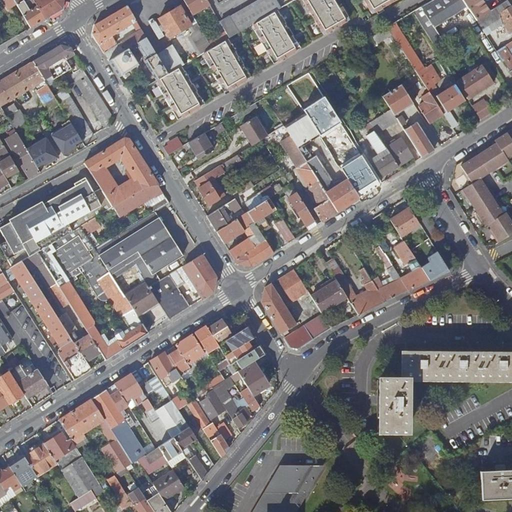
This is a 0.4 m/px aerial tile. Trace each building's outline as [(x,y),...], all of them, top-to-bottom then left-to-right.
[(2,0),(8,9),(16,4),(13,0),(2,0)] [(16,4),(30,28),(62,9),(63,0),(33,0),(37,6),(30,11),(23,0),(16,4)] [(205,0),(182,0),(185,3),(191,15),(209,4),(205,0)] [(259,0),(229,18),(230,21),(238,17),(244,25),(245,28),(281,8),(275,0),(259,0)] [(333,0),(302,0),(321,32),(323,34),(326,33),(346,21),(348,20),(347,17),(340,4),(337,6),(334,0),(333,0)] [(363,0),(369,11),(370,11),(371,13),(374,12),(394,0),(363,0)] [(467,7),(463,0),(432,0),(426,4),(412,12),(434,47),(443,42),(434,28),(467,7)] [(511,8),(507,0),(493,9),(476,20),(482,29),(499,17),(511,39),(511,8)] [(191,15),(185,3),(158,19),(169,38),(175,34),(177,36),(180,36),(183,34),(185,31),(184,29),(190,26),(193,32),(190,36),(188,37),(199,56),(212,48),(191,15)] [(132,46),(137,43),(145,38),(126,6),(93,25),(91,35),(102,52),(116,43),(112,36),(132,24),(137,32),(120,42),(121,43),(103,54),(108,61),(128,48),(132,46)] [(278,10),(254,24),(256,28),(256,29),(255,30),(260,39),(261,38),(264,42),(262,42),(267,51),(269,50),(271,54),(270,55),(274,63),(279,61),(297,51),(297,50),(301,48),(297,39),(295,40),(293,36),(294,36),(289,27),(288,28),(286,24),(287,23),(282,14),(281,15),(278,10)] [(228,17),(219,22),(229,38),(237,33),(230,21),(229,18),(228,17)] [(237,33),(245,28),(244,25),(238,17),(230,21),(237,33)] [(435,96),(437,95),(434,89),(436,88),(394,22),(387,27),(392,34),(416,72),(419,77),(428,92),(433,98),(435,96)] [(392,34),(387,27),(383,29),(370,37),(375,44),(392,34)] [(137,43),(132,46),(134,49),(135,49),(139,47),(147,59),(144,61),(156,81),(167,74),(157,57),(145,38),(137,43)] [(227,40),(203,54),(205,59),(204,59),(206,63),(208,62),(213,71),(211,72),(216,80),(218,80),(220,84),(219,84),(224,93),(228,90),(228,91),(246,80),(251,77),(246,69),(244,70),(242,66),(243,65),(238,56),(237,57),(235,53),(236,52),(231,44),(230,44),(227,40)] [(511,76),(511,57),(508,51),(511,48),(511,40),(496,51),(511,76)] [(446,48),(443,42),(434,47),(438,53),(446,48)] [(61,45),(33,61),(44,80),(52,76),(54,79),(46,83),(51,91),(59,104),(69,120),(81,140),(82,141),(93,134),(57,77),(71,68),(74,73),(71,74),(104,128),(108,125),(111,112),(70,47),(61,45)] [(108,61),(118,77),(138,65),(128,48),(108,61)] [(157,57),(167,74),(184,65),(173,48),(157,57)] [(33,61),(0,80),(0,107),(1,107),(44,80),(33,61)] [(456,82),(467,99),(493,82),(482,65),(456,82)] [(180,67),(156,81),(159,86),(157,86),(162,95),(164,94),(166,98),(165,99),(170,108),(171,107),(173,111),(172,111),(177,120),(181,117),(181,118),(200,107),(199,107),(204,104),(199,96),(198,97),(195,93),(197,92),(192,83),(190,84),(188,80),(189,79),(184,71),(183,71),(180,67)] [(303,93),(316,85),(308,73),(286,85),(325,146),(336,139),(309,98),(307,99),(303,93)] [(394,115),(413,104),(410,99),(403,89),(400,84),(382,96),(390,109),(394,115)] [(446,112),(449,110),(464,101),(454,84),(451,86),(449,84),(446,85),(448,88),(437,95),(435,96),(446,112)] [(403,89),(410,99),(417,95),(411,87),(408,89),(406,87),(403,89)] [(59,104),(51,91),(39,97),(47,110),(59,104)] [(429,123),(443,114),(433,98),(428,92),(421,96),(425,102),(418,106),(429,123)] [(271,94),(264,98),(273,112),(279,108),(271,94)] [(433,98),(443,114),(446,112),(435,96),(433,98)] [(480,119),(492,112),(481,96),(470,104),(480,119)] [(7,117),(1,108),(0,108),(0,117),(4,124),(0,126),(0,128),(7,140),(17,134),(16,132),(14,130),(7,117)] [(396,118),(394,115),(390,109),(369,122),(375,131),(383,126),(385,128),(397,120),(396,118)] [(7,117),(14,130),(26,123),(19,110),(7,117)] [(443,114),(451,127),(457,123),(449,110),(446,112),(443,114)] [(251,145),(266,136),(254,117),(239,126),(251,145)] [(63,126),(51,134),(63,155),(76,147),(75,144),(81,140),(69,120),(62,125),(63,126)] [(378,155),(387,149),(386,148),(381,141),(377,133),(375,131),(369,122),(367,124),(370,129),(369,129),(371,132),(366,136),(378,155)] [(421,157),(434,149),(416,122),(403,130),(421,157)] [(16,132),(17,134),(19,138),(24,146),(29,144),(19,129),(16,132)] [(213,150),(203,133),(188,143),(197,159),(213,150)] [(507,162),(505,159),(511,154),(511,134),(508,136),(506,133),(494,142),(496,144),(484,152),(483,149),(470,157),(472,160),(460,167),(472,185),(462,191),(470,204),(474,201),(482,212),(477,215),(485,228),(492,223),(495,228),(491,231),(499,244),(511,235),(511,225),(509,221),(511,219),(508,213),(503,216),(495,204),(497,203),(490,191),(487,192),(479,180),(507,162)] [(321,221),(337,211),(306,162),(289,135),(280,141),(287,152),(294,162),(296,167),(295,168),(316,201),(312,204),(311,205),(313,208),(321,221)] [(29,144),(24,146),(32,160),(37,167),(43,163),(44,165),(44,166),(58,157),(45,137),(33,144),(31,142),(29,144)] [(29,178),(40,172),(38,169),(37,167),(32,160),(24,146),(19,138),(9,144),(21,163),(20,164),(29,178)] [(140,189),(147,186),(157,185),(128,140),(124,138),(84,163),(100,188),(112,206),(140,189)] [(389,153),(398,166),(413,157),(401,138),(396,141),(392,144),(386,148),(387,149),(389,153)] [(0,169),(5,178),(19,170),(0,139),(0,156),(1,158),(0,159),(0,169)] [(178,139),(163,148),(167,154),(182,146),(178,139)] [(308,142),(301,145),(307,159),(319,153),(323,161),(327,160),(323,151),(314,155),(308,142)] [(292,170),(295,168),(296,167),(294,162),(287,152),(282,155),(292,170)] [(382,177),(398,166),(389,153),(373,163),(382,177)] [(236,154),(224,162),(228,169),(240,161),(236,154)] [(337,211),(358,197),(347,180),(339,184),(337,181),(333,184),(315,156),(306,162),(337,211)] [(222,163),(194,180),(198,187),(197,188),(208,205),(224,196),(213,179),(216,177),(216,178),(224,173),(221,169),(224,167),(222,163)] [(57,195),(75,228),(79,226),(95,216),(112,206),(100,188),(93,192),(85,177),(79,180),(80,182),(74,186),(57,195)] [(230,192),(234,198),(246,191),(242,184),(230,192)] [(264,190),(271,197),(277,191),(270,184),(264,190)] [(162,193),(157,185),(147,186),(140,189),(112,206),(119,217),(131,210),(130,209),(143,202),(154,195),(155,197),(162,193)] [(165,197),(162,193),(155,197),(154,195),(143,202),(147,208),(165,197)] [(308,230),(316,224),(296,193),(288,198),(290,203),(288,204),(297,218),(298,217),(299,217),(308,230)] [(35,208),(54,241),(75,228),(57,195),(38,206),(35,208)] [(149,211),(150,213),(154,211),(168,202),(165,197),(147,208),(149,211)] [(206,216),(216,231),(231,221),(229,219),(242,211),(234,198),(206,216)] [(274,208),(268,198),(256,205),(246,212),(253,222),(274,208)] [(243,207),(246,212),(256,205),(254,202),(252,204),(250,202),(243,207)] [(12,218),(32,254),(36,251),(54,241),(35,208),(32,210),(31,207),(12,218)] [(400,237),(419,225),(409,209),(390,220),(400,237)] [(98,245),(93,248),(112,279),(113,279),(135,266),(146,283),(148,287),(160,280),(155,273),(182,256),(154,211),(150,213),(98,245)] [(251,266),(272,252),(253,222),(246,212),(231,221),(216,231),(224,243),(243,231),(248,238),(228,251),(236,263),(243,264),(251,266)] [(95,216),(79,226),(93,248),(98,245),(91,233),(101,226),(95,216)] [(0,248),(8,262),(10,267),(21,260),(32,254),(12,218),(8,220),(10,222),(0,227),(0,231),(5,241),(0,243),(0,248)] [(287,243),(294,238),(282,219),(274,223),(287,243)] [(54,241),(36,251),(69,303),(87,332),(100,352),(105,360),(147,333),(136,316),(132,310),(132,309),(124,296),(113,279),(112,279),(93,248),(79,226),(75,228),(54,241)] [(401,281),(408,292),(429,282),(423,272),(403,242),(394,248),(405,265),(407,264),(412,271),(413,273),(401,281)] [(349,247),(356,258),(363,254),(356,243),(349,247)] [(385,303),(408,292),(401,281),(379,247),(375,250),(382,260),(388,270),(386,271),(391,278),(392,279),(393,278),(395,282),(385,288),(381,283),(378,278),(372,282),(385,303)] [(32,254),(21,260),(28,271),(37,265),(63,306),(69,303),(36,251),(32,254)] [(202,255),(182,267),(202,298),(212,292),(215,277),(202,255)] [(10,267),(2,272),(6,279),(14,274),(63,352),(58,355),(74,380),(91,369),(85,361),(73,341),(72,340),(60,321),(28,271),(21,260),(10,267)] [(0,273),(2,272),(10,267),(8,262),(0,265),(0,273)] [(423,272),(429,282),(449,272),(443,263),(423,272)] [(347,299),(358,316),(385,303),(372,282),(364,269),(359,272),(364,280),(362,281),(371,296),(358,302),(346,282),(336,267),(329,271),(336,282),(347,299)] [(307,293),(293,271),(277,281),(291,303),(307,293)] [(0,300),(14,291),(13,290),(6,279),(2,272),(0,273),(0,300)] [(158,302),(169,319),(189,307),(172,280),(169,275),(160,280),(148,287),(158,302)] [(381,283),(385,288),(395,282),(393,278),(392,279),(391,278),(386,280),(381,283)] [(311,298),(322,314),(347,299),(336,282),(311,298)] [(132,310),(136,316),(158,302),(148,287),(146,283),(124,296),(132,309),(132,310)] [(264,289),(261,304),(281,336),(296,326),(270,285),(264,289)] [(13,290),(14,291),(36,326),(40,324),(17,288),(13,290)] [(323,316),(285,341),(290,349),(298,350),(299,351),(332,330),(323,316)] [(73,341),(85,361),(100,352),(87,332),(79,336),(67,317),(60,321),(72,340),(73,341)] [(0,319),(0,346),(12,339),(0,319)] [(222,320),(208,330),(216,343),(230,333),(228,330),(230,327),(228,323),(224,323),(222,320)] [(205,326),(194,333),(202,345),(205,349),(216,343),(208,330),(205,326)] [(254,337),(247,326),(225,340),(231,351),(247,341),(254,337)] [(194,333),(192,334),(199,346),(202,345),(194,333)] [(192,334),(175,345),(178,349),(187,364),(196,359),(191,351),(199,346),(192,334)] [(247,341),(231,351),(227,354),(229,358),(234,355),(236,358),(251,348),(247,341)] [(264,354),(259,345),(233,362),(236,366),(244,362),(246,365),(253,361),(264,354)] [(167,356),(178,373),(189,366),(187,364),(178,349),(167,356)] [(164,352),(150,361),(154,368),(166,386),(181,377),(178,373),(167,356),(164,352)] [(511,354),(402,354),(402,381),(380,381),(380,432),(408,433),(408,381),(511,382),(511,354)] [(219,370),(230,364),(225,356),(214,363),(219,370)] [(253,361),(246,365),(237,371),(240,375),(248,387),(252,395),(266,386),(262,380),(264,379),(253,361)] [(20,364),(9,371),(23,394),(26,399),(48,385),(37,369),(33,372),(29,366),(23,370),(20,364)] [(136,381),(144,393),(148,399),(153,408),(173,437),(189,426),(182,415),(178,409),(153,370),(136,381)] [(0,376),(0,392),(7,404),(23,394),(9,371),(0,376)] [(240,375),(237,371),(231,375),(234,379),(240,375)] [(131,373),(114,384),(125,401),(140,391),(141,394),(144,393),(136,381),(131,373)] [(211,388),(222,404),(233,418),(232,419),(238,428),(252,417),(245,407),(239,410),(227,391),(234,384),(229,376),(224,380),(222,381),(211,388)] [(114,384),(106,389),(119,411),(128,406),(125,401),(114,384)] [(260,406),(252,395),(248,387),(240,393),(252,412),(260,406)] [(106,389),(91,399),(132,463),(135,461),(137,460),(147,453),(131,428),(123,417),(119,411),(106,389)] [(211,390),(204,394),(206,396),(200,400),(209,415),(218,409),(217,407),(220,404),(211,390)] [(91,399),(58,420),(70,439),(71,441),(77,437),(79,435),(82,439),(85,437),(82,433),(98,424),(105,436),(97,441),(117,472),(125,467),(128,465),(132,463),(91,399)] [(153,408),(148,399),(142,402),(148,411),(153,408)] [(189,426),(194,434),(200,430),(189,411),(182,415),(189,426)] [(211,434),(218,430),(212,422),(209,424),(201,411),(194,415),(206,434),(209,432),(211,434)] [(128,414),(123,417),(131,428),(135,425),(128,414)] [(220,417),(214,420),(218,426),(224,423),(220,417)] [(180,447),(196,437),(194,434),(189,426),(173,437),(180,447)] [(42,442),(44,444),(56,463),(78,497),(91,489),(99,484),(82,457),(75,447),(71,441),(70,439),(67,440),(61,430),(42,442)] [(221,457),(229,448),(218,432),(216,433),(218,436),(210,441),(221,457)] [(204,434),(198,438),(206,452),(213,448),(204,434)] [(185,455),(180,447),(173,437),(158,446),(159,447),(162,453),(171,467),(173,465),(172,463),(185,455)] [(81,443),(75,447),(82,457),(88,453),(81,443)] [(31,452),(24,457),(37,476),(56,463),(44,444),(36,449),(34,445),(29,448),(31,452)] [(162,453),(159,447),(146,456),(150,462),(162,453)] [(201,481),(207,474),(195,455),(188,460),(201,481)] [(24,457),(9,466),(22,486),(31,480),(37,476),(24,457)] [(135,461),(132,463),(128,465),(139,482),(146,478),(135,461)] [(294,511),(326,465),(280,465),(250,511),(294,511)] [(0,466),(0,484),(3,490),(10,485),(13,491),(22,486),(9,466),(3,470),(0,466)] [(482,472),(483,501),(511,499),(511,470),(504,471),(504,467),(496,468),(496,472),(482,472)] [(162,498),(182,484),(172,468),(151,482),(162,498)] [(138,511),(127,494),(114,474),(107,479),(122,502),(119,504),(122,509),(129,505),(134,511),(138,511)] [(130,492),(138,487),(131,476),(123,481),(130,492)] [(170,511),(162,498),(151,482),(150,479),(146,482),(148,486),(146,488),(150,495),(157,508),(153,510),(154,511),(170,511)] [(31,480),(22,486),(26,492),(33,487),(30,482),(32,481),(31,480)] [(99,484),(91,489),(95,496),(108,488),(104,481),(99,484)] [(138,511),(154,511),(153,510),(138,487),(130,492),(127,494),(138,511)] [(91,489),(78,497),(69,503),(70,503),(75,511),(96,497),(95,496),(91,489)]
